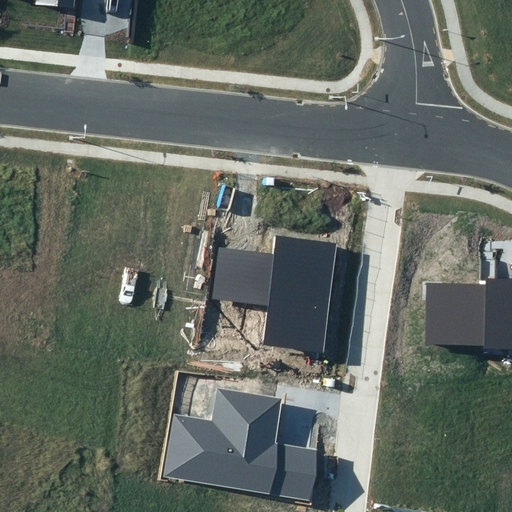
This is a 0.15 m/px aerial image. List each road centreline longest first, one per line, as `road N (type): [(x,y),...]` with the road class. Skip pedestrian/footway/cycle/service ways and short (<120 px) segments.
road 1 (residential): [(405,133),(0,91)]
road 2 (residential): [(405,133),(340,511)]
road 3 (residential): [(405,133),(421,57),(405,0)]
